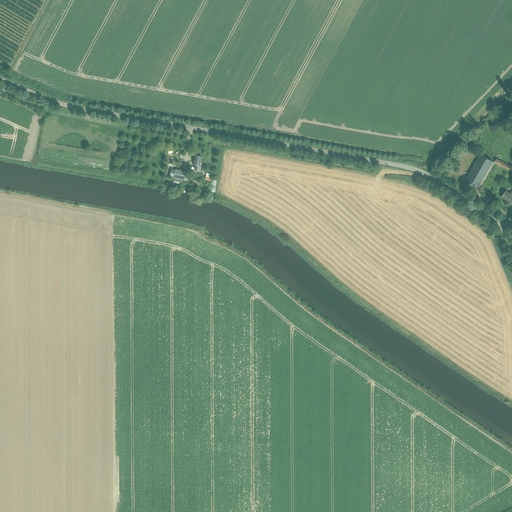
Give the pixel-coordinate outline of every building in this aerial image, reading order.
[(492,162),(479,154),(464,180),(477,187),(492,162)] [(195,156),(193,165),(196,165),(195,170),(197,171),(200,171),(202,163),(200,163),(201,157),(199,156),(198,155),(196,155),(195,156)] [(497,158),(497,159),(495,162),(509,170),(511,167),(511,166),(497,158)] [(187,175),(187,171),(176,169),(175,169),(175,170),(171,169),(169,176),(174,177),(174,178),(188,181),(189,175),(187,175)] [(506,190),(501,197),(511,204),(511,202),(511,190),(510,193),(506,190)]
